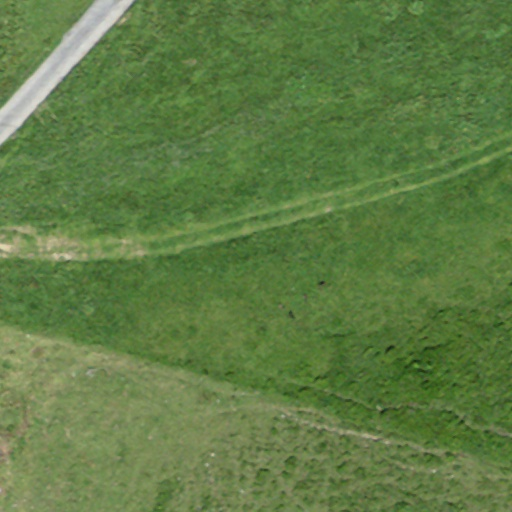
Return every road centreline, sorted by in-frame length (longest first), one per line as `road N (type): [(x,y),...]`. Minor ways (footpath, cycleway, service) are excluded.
road 1 (track): [(511,108),(87,241),(0,243)]
road 2 (track): [(0,132),(128,0)]
